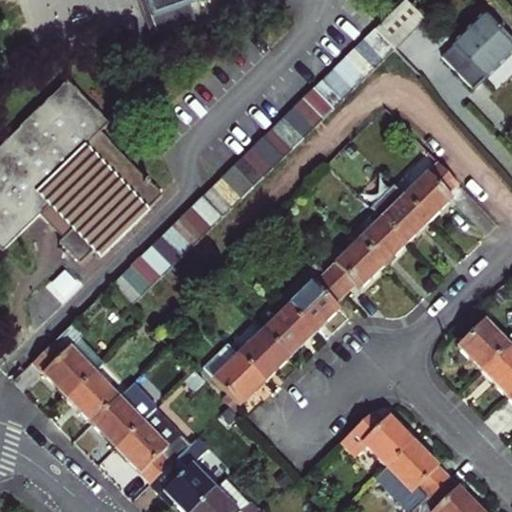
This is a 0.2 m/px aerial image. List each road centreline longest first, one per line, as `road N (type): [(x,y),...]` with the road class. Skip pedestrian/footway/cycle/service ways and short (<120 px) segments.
road 1 (residential): [(394,361),(511,482)]
road 2 (residential): [(511,245),(394,361)]
